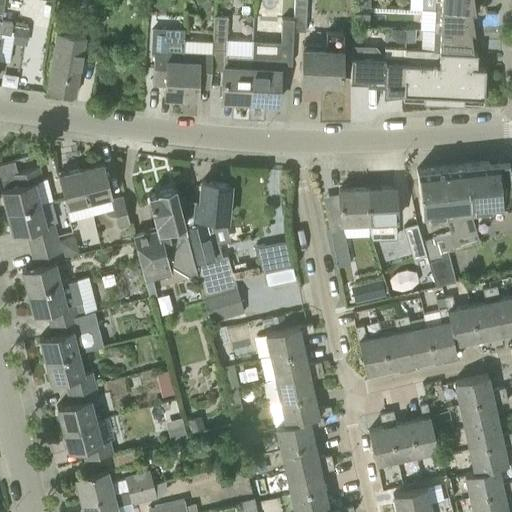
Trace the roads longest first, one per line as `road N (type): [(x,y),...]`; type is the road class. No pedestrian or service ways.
road 1 (residential): [(303,143),(125,131),(0,111)]
road 2 (residential): [(303,143),(301,185),(341,373),(356,389)]
road 3 (residential): [(511,132),(303,143)]
road 4 (residential): [(356,389),(511,357)]
road 5 (residential): [(36,511),(0,374)]
road 6 (residential): [(356,389),(350,411),(371,511)]
